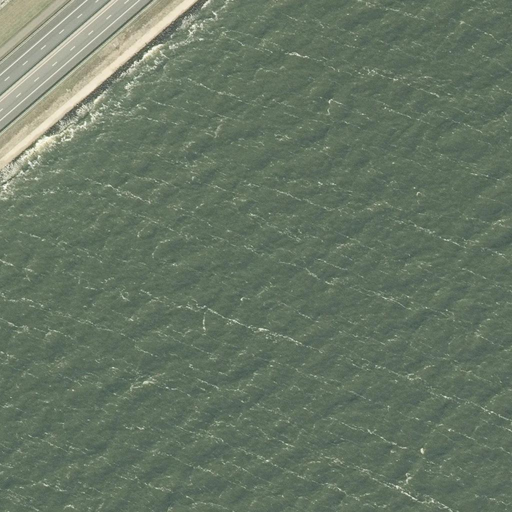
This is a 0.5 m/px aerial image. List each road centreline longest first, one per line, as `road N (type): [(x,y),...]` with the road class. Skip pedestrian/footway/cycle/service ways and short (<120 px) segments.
road 1 (motorway): [(0,108),(126,0)]
road 2 (motorway): [(95,0),(0,82)]
